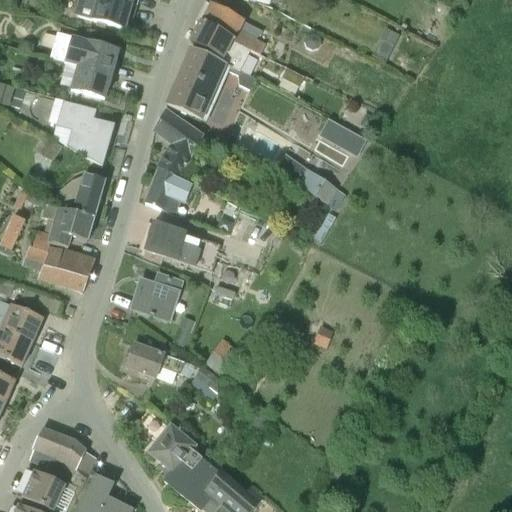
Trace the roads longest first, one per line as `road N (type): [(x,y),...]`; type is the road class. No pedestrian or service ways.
road 1 (residential): [(87,403),(83,342),(183,0)]
road 2 (residential): [(0,491),(31,428),(87,403)]
road 3 (residential): [(157,511),(87,403)]
